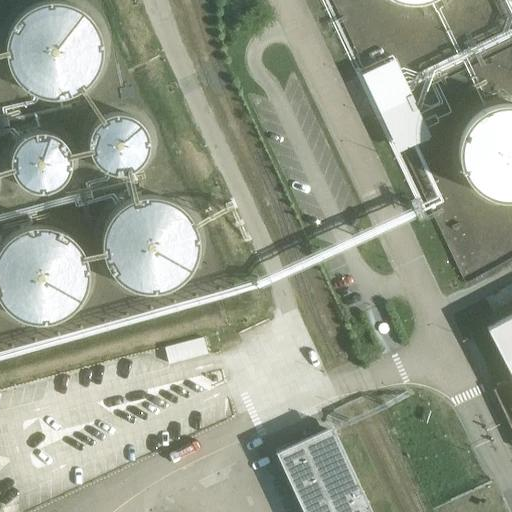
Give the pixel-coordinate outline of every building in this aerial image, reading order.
[(5,37),(5,40),(4,44),(4,47),(4,49),(4,53),(4,54),(5,56),(5,60),(6,63),(7,65),(8,68),(11,73),(14,77),(17,81),(21,85),(24,87),(28,90),(33,92),(34,93),(38,94),(43,96),(48,97),(53,97),(59,96),(64,96),(66,95),(69,94),(72,93),(77,91),(82,88),(86,84),(88,82),(90,81),(91,79),(93,77),(96,72),(97,69),(99,66),(99,64),(101,59),(101,57),(102,54),(102,52),(102,49),(102,45),(102,44),(102,40),(101,38),(101,35),(100,32),(98,28),(98,27),(95,22),(94,21),(92,18),(90,15),(87,12),(85,10),(81,7),(76,4),(73,3),(68,1),(65,0),(40,0),(35,2),(30,4),(27,6),(23,9),(19,12),(16,15),(13,19),(10,24),(8,28),(7,32),(6,35),(5,37)] [(393,58),(361,73),(379,112),(411,97),(393,58)] [(503,199),(506,200),(510,199),(511,199),(511,103),(510,104),(504,104),(501,104),(498,104),(494,105),(491,106),(486,108),(483,110),(480,111),(476,114),(473,117),(471,119),(467,123),(465,126),(465,128),(463,131),(462,134),(460,137),(459,140),(459,144),(458,147),(458,151),(458,154),(458,158),(459,161),(460,164),(461,168),(462,171),(464,174),(465,177),(467,180),(470,183),(472,185),(474,188),(477,190),(481,193),(486,195),(489,196),(492,198),(496,198),(499,199),(503,199)] [(148,135),(148,133),(147,130),(145,128),(144,125),(142,123),(141,121),(139,119),(136,117),(134,116),(132,114),(129,113),(126,112),(124,112),(121,111),(118,111),(115,111),(113,112),(110,112),(107,113),(105,114),(102,116),(100,117),(98,119),(96,121),(94,123),(92,125),(91,127),(90,130),(89,132),(88,135),(87,138),(87,141),(87,143),(88,148),(88,150),(89,152),(90,154),(91,157),(93,160),(95,163),(97,165),(99,166),(102,169),(105,170),(107,171),(110,172),(113,173),(117,173),(121,173),(124,173),(127,172),(130,170),(133,169),(137,167),(139,165),(142,162),(143,160),(145,158),(146,155),(147,152),(148,151),(148,148),(149,146),(149,143),(149,140),(149,137),(148,135)] [(12,148),(11,151),(10,153),(10,156),(9,160),(10,163),(10,166),(11,170),(12,172),(13,175),(15,179),(17,181),(19,183),(22,185),(24,187),(27,188),(30,190),(33,191),(37,192),(40,192),(43,192),(47,191),(50,190),(52,189),(56,187),(58,186),(60,184),(62,182),(64,180),(67,177),(68,174),(69,171),(70,168),(71,164),(71,161),(71,159),(71,156),(70,153),(69,150),(68,148),(67,145),(65,143),(64,141),(62,139),(60,137),(57,135),(55,134),(52,133),(50,132),(47,131),(44,130),(42,130),(39,130),(36,130),(33,131),(31,132),(28,133),(25,134),(23,135),(21,137),(19,139),(17,141),(15,143),(14,146),(12,148)] [(101,235),(100,239),(100,240),(100,244),(100,248),(100,249),(101,253),(102,256),(102,258),(103,260),(104,263),(107,268),(109,272),(112,275),(114,277),(118,281),(122,284),(127,287),(130,288),(133,290),(137,291),(140,291),(145,292),(151,292),(156,292),(160,291),(165,290),(168,288),(173,286),(176,284),(179,282),(181,280),(185,276),(189,272),(191,269),(192,266),(193,265),(194,263),(195,260),(196,256),(197,255),(197,253),(198,249),(198,247),(198,245),(198,243),(198,240),(198,236),(197,233),(197,231),(196,228),(195,224),(194,223),(192,220),(190,217),(189,215),(188,214),(186,211),(184,208),(180,205),(176,202),(171,199),(166,197),(163,196),(158,195),(152,194),(149,194),(143,194),(138,195),(133,197),(130,198),(128,199),(124,201),(121,203),(117,206),(113,210),(111,213),(109,214),(107,217),(106,220),(105,222),(103,225),(102,230),(101,233),(101,235)] [(7,236),(5,238),(2,241),(0,243),(0,303),(1,304),(2,306),(4,308),(7,311),(11,314),(16,317),(20,319),(25,321),(29,322),(32,322),(38,323),(43,322),(48,322),(53,320),(57,319),(60,318),(65,315),(68,313),(70,312),(74,308),(77,304),(80,301),(81,300),(82,297),(83,295),(85,292),(85,290),(86,287),(87,283),(88,280),(88,276),(88,271),(88,268),(87,264),(87,261),(85,257),(84,254),(83,252),(82,249),(80,246),(77,242),(75,239),(72,237),(69,235),(65,232),(62,230),(59,228),(55,227),(50,226),(47,225),(42,224),(38,224),(35,224),(31,225),(28,226),(24,226),(19,228),(16,230),(13,232),(10,234),(7,236)] [(511,315),(487,329),(511,377),(511,315)] [(171,360),(210,350),(205,334),(167,345),(171,360)] [(511,386),(510,382),(493,389),(511,430),(511,386)] [(371,511),(334,432),(334,431),(278,457),(303,511),(371,511)]
